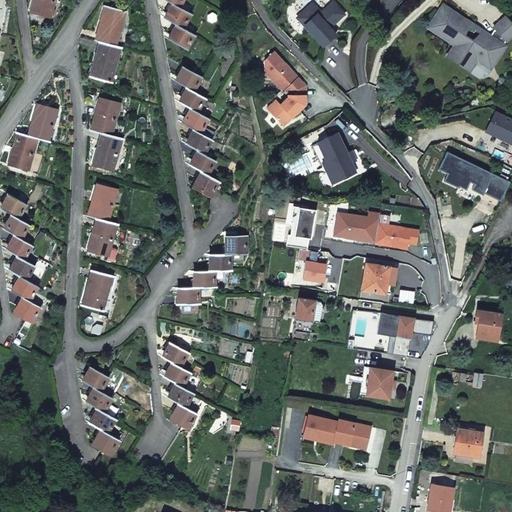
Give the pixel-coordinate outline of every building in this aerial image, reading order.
[(54,0),(33,0),(30,11),(50,16),(54,0)] [(297,17),(323,46),(335,34),(329,27),(344,14),(333,2),(321,13),(312,3),(297,17)] [(190,13),(178,6),(172,3),(164,17),(176,24),(182,27),(190,13)] [(427,27),(438,34),(439,33),(429,27),(442,7),(451,13),(452,12),(441,5),(427,27)] [(94,40),(100,42),(116,46),(125,12),(104,6),(94,40)] [(461,36),(470,23),(452,12),(451,13),(442,7),(429,27),(439,33),(438,34),(454,45),(455,45),(450,54),(462,62),(468,54),(474,58),(478,57),(491,65),(504,45),(502,44),(504,41),(511,33),(511,23),(505,16),(492,28),(493,29),(489,36),(485,41),(477,36),(469,41),(461,36)] [(489,36),(470,23),(461,36),(469,41),(477,36),(485,41),(489,36)] [(194,34),(182,27),(176,24),(168,38),(186,49),(194,34)] [(116,46),(100,42),(90,76),(111,82),(121,47),(116,46)] [(489,68),(491,65),(478,57),(474,58),(468,54),(462,62),(450,54),(455,45),(454,45),(446,56),(468,71),(476,59),(489,68)] [(175,80),(187,87),(193,90),(201,76),(183,66),(175,80)] [(193,90),(187,87),(179,101),(190,108),(197,111),(204,97),(193,90)] [(90,129),(101,132),(111,135),(119,105),(99,98),(90,129)] [(36,105),(28,136),(37,138),(48,141),(56,110),(36,105)] [(208,118),(197,111),(190,108),(182,122),(194,129),(200,132),(208,118)] [(211,139),(200,132),(194,129),(186,142),(198,149),(203,153),(211,139)] [(37,138),(28,136),(17,132),(8,164),(28,169),(37,138)] [(111,135),(101,132),(92,164),(112,170),(121,138),(111,135)] [(339,180),(356,172),(337,132),(317,142),(326,160),(328,159),(339,180)] [(215,159),(203,153),(198,149),(189,164),(201,171),(207,174),(215,159)] [(218,181),(207,174),(201,171),(193,185),(210,196),(218,181)] [(88,216),(96,218),(108,221),(116,190),(97,185),(88,216)] [(1,208),(12,214),(18,217),(25,203),(9,194),(1,208)] [(448,196),(434,199),(438,218),(449,216),(451,215),(448,196)] [(18,217),(12,214),(3,229),(14,235),(20,238),(29,224),(18,217)] [(108,221),(96,218),(88,249),(108,255),(116,224),(108,221)] [(31,244),(20,238),(14,235),(6,250),(17,256),(23,259),(31,244)] [(225,238),(225,254),(230,254),(246,254),(246,237),(225,238)] [(230,254),(225,254),(209,255),(209,270),(214,270),(230,270),(230,254)] [(33,266),(23,259),(17,256),(9,270),(19,276),(26,279),(33,266)] [(361,290),(385,294),(389,268),(389,267),(366,263),(361,290)] [(111,276),(92,270),(82,304),(101,310),(111,276)] [(215,287),(214,270),(209,270),(193,270),(193,287),(198,287),(215,287)] [(37,286),(26,279),(19,276),(11,291),(22,297),(28,301),(37,286)] [(292,296),(293,289),(264,284),(263,294),(271,295),(271,293),(279,294),(279,295),(292,296)] [(198,303),(198,287),(193,287),(176,288),(176,304),(181,304),(196,303),(198,303)] [(39,307),(28,301),(22,297),(14,312),(31,322),(39,307)] [(294,319),(296,319),(311,322),(315,300),(298,297),(294,319)] [(196,303),(181,304),(181,312),(196,311),(196,303)] [(479,323),(477,338),(497,340),(501,313),(476,310),(475,323),(479,323)] [(391,314),(388,335),(410,338),(411,332),(413,318),(391,314)] [(413,318),(411,332),(426,335),(430,335),(432,321),(413,318)] [(267,323),(257,322),(254,337),(262,339),(264,328),(266,328),(267,323)] [(280,343),(292,344),(294,330),(282,329),(280,343)] [(163,357),(171,361),(180,366),(187,352),(170,343),(163,357)] [(180,366),(171,361),(164,377),(175,383),(182,386),(189,372),(180,366)] [(82,380),(94,387),(100,390),(107,375),(90,366),(82,380)] [(371,367),(365,366),(361,394),(367,395),(371,367)] [(393,371),(371,367),(367,395),(389,398),(393,371)] [(466,371),(456,370),(455,380),(457,380),(457,383),(464,384),(466,371)] [(482,373),(474,372),(472,383),(471,385),(480,386),(482,373)] [(193,393),(182,386),(175,383),(167,397),(179,404),(186,407),(193,393)] [(100,390),(94,387),(86,402),(97,408),(104,412),(111,397),(100,390)] [(196,414),(186,407),(179,404),(171,419),(189,429),(196,414)] [(115,418),(104,412),(97,408),(89,423),(100,429),(107,433),(115,418)] [(272,411),(268,438),(277,439),(281,413),(272,411)] [(317,436),(316,440),(332,443),(333,441),(349,445),(350,441),(366,445),(370,427),(338,419),(337,421),(307,415),(303,433),(317,436)] [(118,439),(107,433),(100,429),(92,444),(110,454),(118,439)] [(457,429),(456,438),(454,448),(454,453),(455,453),(471,456),(477,457),(480,433),(457,429)] [(471,456),(455,453),(454,461),(470,463),(471,456)] [(431,485),(429,502),(427,509),(442,511),(448,511),(452,488),(431,485)]
